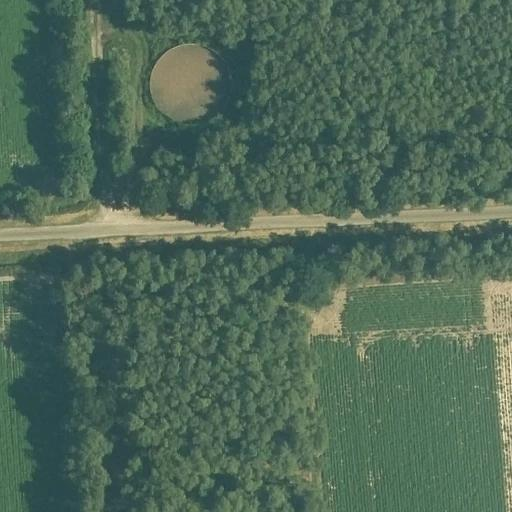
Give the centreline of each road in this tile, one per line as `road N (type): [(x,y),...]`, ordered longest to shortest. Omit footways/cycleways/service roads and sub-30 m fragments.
road 1 (unclassified): [(0,235),(511,214)]
road 2 (track): [(107,230),(93,0)]
